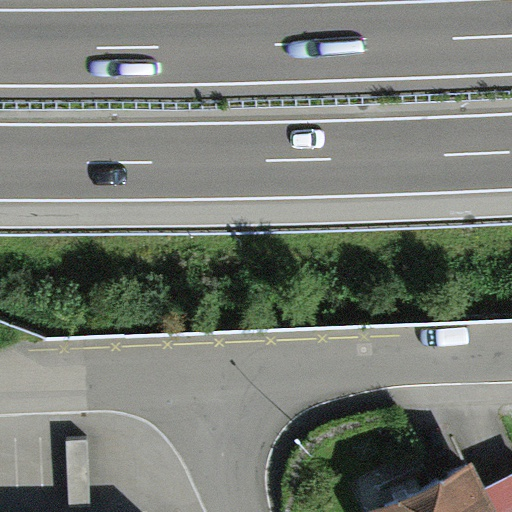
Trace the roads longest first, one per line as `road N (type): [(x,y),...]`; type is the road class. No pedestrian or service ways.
road 1 (motorway): [(511,35),(0,47)]
road 2 (motorway): [(0,161),(511,151)]
road 3 (residential): [(222,369),(511,358)]
road 4 (residential): [(0,381),(222,369)]
road 5 (residential): [(222,369),(242,511)]
